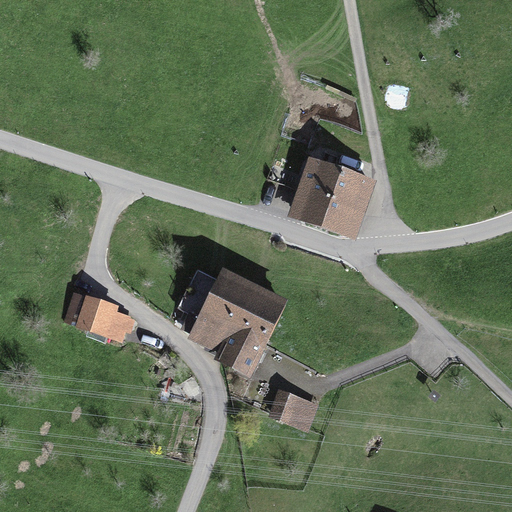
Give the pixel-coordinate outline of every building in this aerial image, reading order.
[(356,242),(375,184),(308,161),(288,219),(356,242)] [(253,284),(222,270),(191,334),(223,349),(253,284)] [(287,300),(253,284),(223,349),(257,365),(287,300)] [(126,315),(77,299),(67,327),(117,343),(126,315)] [(333,396),(296,388),(290,413),(327,421),(333,396)]
